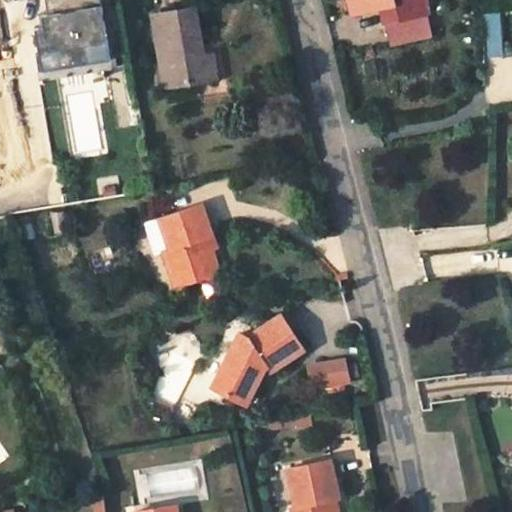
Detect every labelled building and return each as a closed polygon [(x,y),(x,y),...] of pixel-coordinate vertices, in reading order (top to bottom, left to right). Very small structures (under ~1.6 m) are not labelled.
[(117,53),(110,16),(107,0),(54,0),(59,25),(50,27),(52,39),(44,40),(48,67),(68,64),(71,78),(100,73),(97,56),(117,53)] [(428,0),(350,0),(354,14),(379,8),(383,25),(431,14),(428,0)] [(502,57),(502,16),(487,16),(487,57),(502,57)] [(201,20),(159,28),(174,98),(221,88),(217,66),(205,68),(203,60),(208,58),(201,20)] [(120,70),(117,53),(97,56),(100,73),(120,70)] [(71,78),(68,64),(48,67),(51,82),(71,78)] [(216,215),(165,228),(170,255),(163,257),(169,277),(175,279),(177,293),(224,283),(216,248),(223,246),(216,215)] [(252,345),(216,383),(227,392),(221,400),(239,415),(264,390),(260,386),(271,376),(278,383),(314,362),(292,329),(260,352),(252,345)] [(459,447),(467,511),(493,511),(485,444),(459,447)] [(338,511),(338,509),(346,508),(339,473),(296,481),(302,511),(338,511)]
